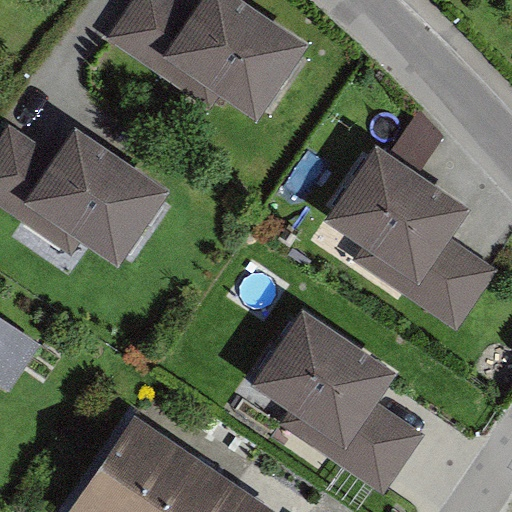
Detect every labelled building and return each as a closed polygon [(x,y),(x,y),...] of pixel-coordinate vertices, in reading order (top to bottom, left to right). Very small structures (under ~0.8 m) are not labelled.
[(243,0),(227,25),(188,0),(166,0),(134,51),(236,117),(248,97),(284,120),(330,49),(254,0),(243,0)] [(425,164),(448,133),(419,112),(396,144),(425,164)] [(97,168),(37,127),(0,180),(0,197),(87,258),(98,242),(153,280),(211,197),(121,134),(97,168)] [(483,208),(381,144),(330,225),(371,251),(366,261),(468,326),(503,272),(460,244),(483,208)] [(0,401),(47,324),(0,295),(0,401)] [(407,373),(309,307),(252,392),(392,486),(427,434),(385,405),(407,373)] [(141,511),(190,443),(138,408),(66,511),(141,511)] [(217,511),(241,478),(190,443),(141,511),(217,511)] [(287,511),(241,478),(217,511),(287,511)]
